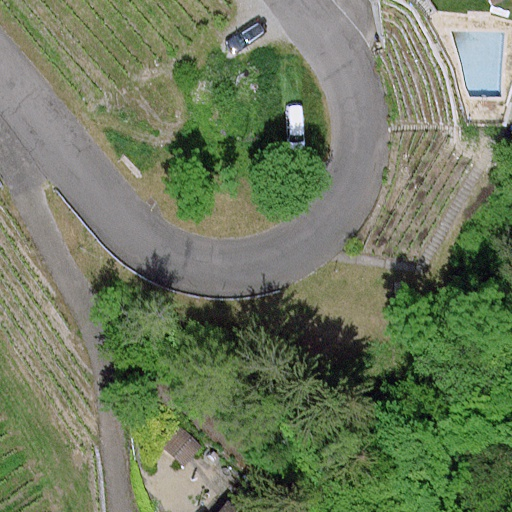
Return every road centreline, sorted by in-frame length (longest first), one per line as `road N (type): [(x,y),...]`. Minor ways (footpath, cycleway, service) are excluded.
road 1 (unclassified): [(0,67),(110,205),(159,248),(198,264),(260,264),(318,232),(352,183),(361,148),(354,85),(299,0)]
road 2 (track): [(125,511),(111,374),(24,192),(1,69)]
